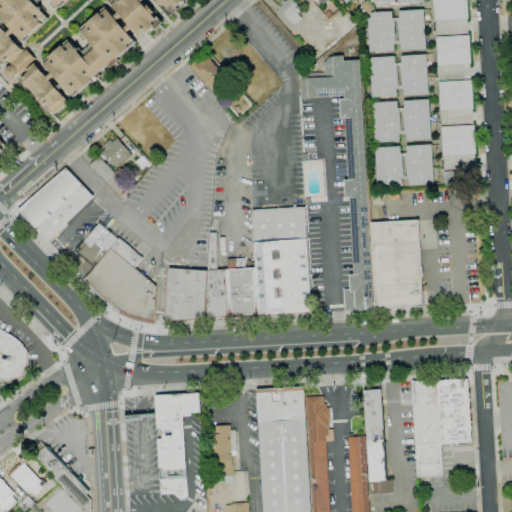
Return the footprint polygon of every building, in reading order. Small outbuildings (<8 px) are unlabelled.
[(14,77),(10,77),(6,74),(7,69),(12,64),(8,59),(5,63),(0,58),(0,21),(2,19),(0,17),(0,2),(2,0),(66,0),(65,1),(66,3),(62,7),(59,5),(58,6),(52,0),(41,0),(38,3),(43,8),(41,9),(50,19),(43,25),(41,24),(29,36),(30,37),(25,42),(23,40),(22,40),(14,32),(10,36),(25,52),(28,50),(32,54),(35,58),(33,61),(47,77),(52,73),(45,66),(51,60),(50,58),(63,46),(64,47),(71,41),(78,50),(80,48),(83,52),(88,48),(93,43),(82,31),(87,26),(86,25),(99,12),(101,14),(107,9),(114,17),(116,15),(119,13),(112,6),(117,1),(116,0),(144,0),(141,2),(146,7),(148,5),(155,13),(153,15),(156,18),(158,16),(163,22),(155,29),(153,26),(146,33),(144,31),(140,35),(133,28),(128,32),(136,41),(130,47),(130,46),(117,58),(118,59),(111,66),(109,64),(99,73),(101,75),(94,82),(92,81),(80,93),(75,97),(72,94),(71,94),(65,88),(61,92),(69,101),(55,114),(52,111),(49,114),(41,106),(43,105),(37,98),(38,97),(29,87),(28,88),(20,80),(24,77),(20,72),(14,77)] [(171,15),(166,10),(168,9),(164,4),(162,6),(156,0),(183,0),(184,1),(176,9),(177,10),(171,15)] [(295,26),(279,8),(282,5),(282,4),(285,0),(286,1),(287,0),(292,0),(299,8),(295,11),(302,19),(295,26)] [(435,20),(434,6),(433,6),(432,0),(466,0),(468,19),(435,20)] [(401,51),(401,44),(399,44),(398,18),(399,18),(399,11),(424,10),(427,49),(401,51)] [(370,53),(368,18),(372,18),(371,13),(392,11),(393,18),(395,18),(396,44),(394,44),(395,51),(370,53)] [(438,65),(436,37),(469,35),(471,64),(438,65)] [(314,55),(311,52),(315,47),(319,50),(314,55)] [(404,96),(403,89),(402,89),(400,63),(402,63),(401,56),(427,54),(429,94),(404,96)] [(344,311),(343,290),(350,290),(350,275),(354,275),(350,198),(345,198),(344,180),(349,180),(345,118),(341,118),(340,100),(344,99),(344,96),(301,99),(300,79),(334,77),(333,57),(344,56),(344,61),(360,60),(374,309),(344,311)] [(372,98),(370,58),(395,56),(395,63),(397,63),(399,89),(397,89),(397,96),(372,98)] [(211,90),(190,67),(198,59),(201,63),(208,57),(220,71),(211,79),(217,85),(211,90)] [(440,111),(439,82),(471,80),(473,109),(440,111)] [(406,141),(406,134),(404,134),(403,108),(404,108),(404,101),(429,99),(432,140),(406,141)] [(375,143),(372,103),(397,101),(398,108),(400,108),(401,134),(399,134),(400,141),(375,143)] [(443,155),(441,127),(474,125),(476,154),(443,155)] [(117,168),(114,166),(113,167),(101,153),(106,149),(103,146),(110,140),(112,143),(117,138),(129,151),(129,152),(131,155),(117,168)] [(0,139),(9,149),(0,158),(0,139)] [(409,186),(408,179),(407,179),(405,153),(407,153),(406,146),(432,144),(434,185),(409,186)] [(377,188),(375,148),(400,146),(400,154),(402,153),(404,179),(402,179),(402,186),(377,188)] [(121,197),(90,165),(99,156),(130,188),(121,197)] [(143,169),(136,161),(142,156),(149,164),(143,169)] [(38,231),(18,211),(66,168),(84,186),(38,231)] [(444,185),(444,172),(456,171),(457,184),(444,185)] [(84,186),(93,196),(47,241),(38,231),(84,186)] [(254,242),(252,210),(305,207),(307,240),(254,242)] [(376,309),(371,223),(419,220),(423,306),(376,309)] [(94,268),(74,251),(77,247),(81,250),(86,244),(84,242),(100,223),(119,239),(94,268)] [(208,271),(209,258),(210,233),(217,233),(218,270),(208,271)] [(84,280),(94,268),(119,239),(119,238),(142,258),(134,268),(156,287),(154,322),(150,321),(145,320),(139,319),(133,317),(129,316),(124,314),(120,312),(115,308),(111,305),(107,302),(103,299),(84,280)] [(307,240),(311,313),(258,316),(255,268),(254,242),(307,240)] [(226,270),(228,269),(227,259),(245,258),(246,269),(255,268),(258,316),(228,317),(226,270)] [(166,321),(169,268),(208,271),(205,319),(166,321)] [(208,271),(218,270),(226,270),(228,317),(205,319),(208,271)] [(0,328),(14,337),(18,341),(22,344),(24,347),(26,351),(28,354),(28,359),(28,363),(28,365),(27,369),(25,373),(22,376),(20,378),(17,379),(14,381),(10,382),(8,382),(5,382),(3,382),(0,384),(0,328)] [(444,381),(445,379),(447,379),(449,381),(450,379),(452,379),(453,380),(454,379),(456,378),(458,380),(468,379),(472,446),(455,447),(455,444),(440,445),(437,381),(444,381)] [(440,445),(442,476),(417,478),(412,382),(437,380),(437,381),(440,445)] [(259,422),(257,390),(304,387),(306,420),(259,422)] [(370,495),(364,390),(381,389),(383,430),(380,430),(380,440),(383,440),(385,480),(393,480),(394,493),(370,495)] [(186,496),(181,501),(173,494),(161,495),(160,484),(160,479),(165,479),(164,468),(159,468),(158,439),(163,439),(162,428),(157,428),(155,395),(187,394),(199,393),(200,412),(191,413),(192,416),(189,416),(183,416),(187,483),(187,496),(186,496)] [(312,511),(307,397),(324,397),(325,404),(327,403),(327,408),(330,408),(330,419),(328,419),(329,430),(333,430),(334,441),(326,442),(329,511),(312,511)] [(125,415),(126,427),(148,426),(148,414),(125,415)] [(306,420),(311,511),(264,511),(259,422),(306,420)] [(208,481),(207,463),(204,463),(203,450),(206,450),(206,435),(213,435),(213,426),(230,425),(231,430),(235,430),(237,455),(233,455),(235,476),(223,477),(223,480),(208,481)] [(351,511),(348,437),(365,436),(368,511),(351,511)] [(50,474),(49,476),(46,472),(47,471),(34,457),(36,455),(32,450),(41,441),(45,446),(46,444),(77,477),(80,474),(84,478),(81,481),(90,490),(86,494),(91,500),(91,511),(87,511),(59,483),(50,474)] [(36,496),(31,491),(28,494),(11,476),(9,473),(19,464),(21,466),(24,463),(40,480),(42,478),(49,485),(44,490),(43,488),(36,496)] [(53,489),(47,483),(48,480),(52,478),(58,485),(53,489)] [(7,511),(1,511),(0,511),(0,479),(15,494),(12,496),(17,502),(7,511)] [(59,483),(87,511),(47,511),(43,507),(40,509),(43,511),(33,511),(31,509),(36,504),(37,505),(53,489),(58,485),(59,483)] [(31,509),(23,501),(28,496),(36,504),(31,509)] [(232,511),(232,504),(249,503),(249,511),(232,511)]
